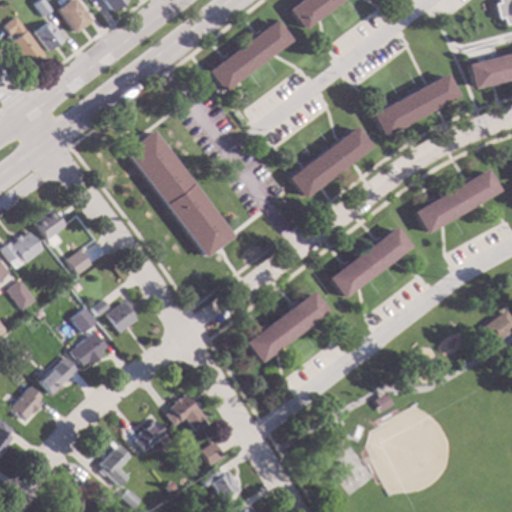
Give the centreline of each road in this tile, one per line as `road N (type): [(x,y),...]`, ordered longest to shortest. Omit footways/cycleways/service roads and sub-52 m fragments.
road 1 (residential): [(293,511),(118,244),(16,113)]
road 2 (residential): [(511,119),(449,140),(363,196),(180,336)]
road 3 (secondary): [(0,176),(232,0)]
road 4 (residential): [(180,336),(57,442),(6,511)]
road 5 (secondary): [(162,0),(0,125)]
